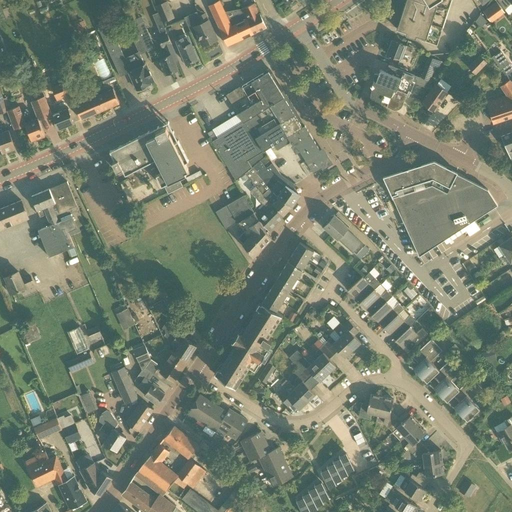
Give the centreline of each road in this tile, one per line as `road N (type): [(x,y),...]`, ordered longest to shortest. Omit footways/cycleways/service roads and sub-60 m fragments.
road 1 (secondary): [(0,180),(212,79),(283,36)]
road 2 (residential): [(391,380),(372,380),(307,424),(287,425),(196,371)]
road 3 (residential): [(391,380),(396,362),(329,292),(341,266),(296,221)]
road 4 (residential): [(196,371),(296,221)]
road 5 (residential): [(431,511),(468,446),(391,380)]
road 6 (residential): [(99,511),(196,371)]
road 7 (residential): [(409,133),(353,106),(302,23)]
road 8 (residential): [(296,221),(401,148),(409,133)]
